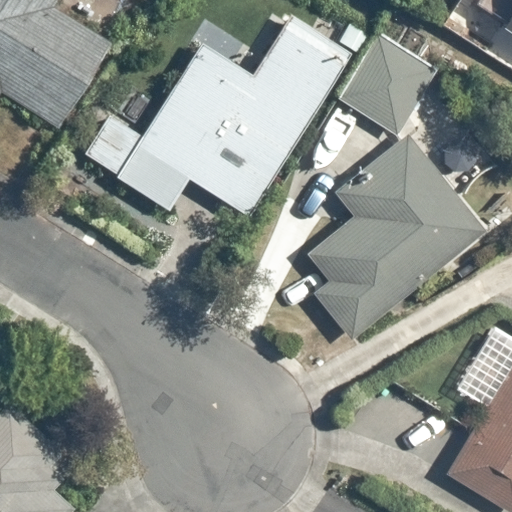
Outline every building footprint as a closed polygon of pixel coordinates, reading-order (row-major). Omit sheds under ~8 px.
[(118,38),(58,0),(0,0),(0,92),(57,130),(118,38)] [(511,8),(498,31),(511,40),(511,8)] [(236,216),(345,53),(288,15),(245,79),(202,50),(146,133),(113,111),(84,154),(165,209),(184,181),(236,216)] [(437,73),(376,36),(337,98),(398,136),(437,73)] [(328,281),(308,295),(350,345),(486,230),(407,136),(333,198),(348,217),(305,253),(328,281)] [(511,511),(511,359),(441,473),(505,511),(511,511)] [(0,454),(0,511),(69,511),(72,510),(52,491),(69,473),(29,436),(7,460),(0,454)]
